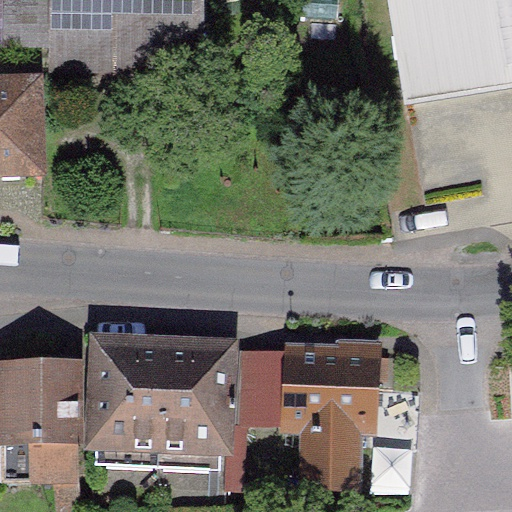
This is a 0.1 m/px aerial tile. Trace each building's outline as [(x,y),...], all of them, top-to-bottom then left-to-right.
[(183,0),(51,0),(50,64),(182,66),(183,0)] [(511,0),(403,0),(419,104),(511,90),(511,0)] [(24,98),(0,98),(0,201),(26,201),(24,98)] [(164,346),(93,346),(92,451),(163,452),(164,346)] [(235,347),(164,346),(163,452),(234,452),(235,347)] [(394,372),(275,373),(276,439),(312,439),(312,504),(366,504),(366,440),(394,440),(394,372)] [(74,384),(0,388),(0,487),(79,484),(74,384)]
